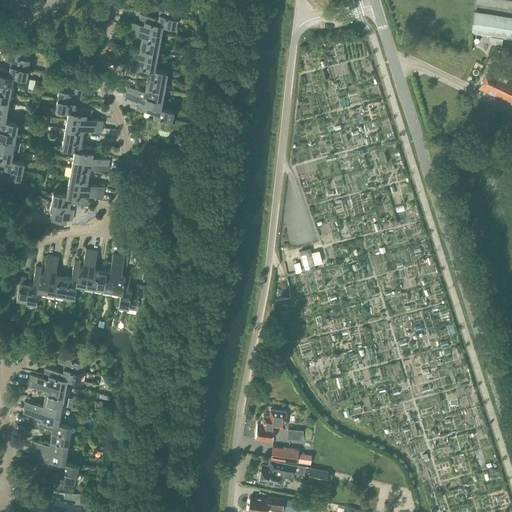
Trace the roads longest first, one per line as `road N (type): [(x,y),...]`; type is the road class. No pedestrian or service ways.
road 1 (residential): [(230,511),(297,16)]
road 2 (tertiary): [(384,29),(511,431)]
road 3 (residential): [(98,229),(127,175),(100,52),(108,0)]
road 4 (residential): [(0,369),(12,433),(1,511)]
road 5 (unknown): [(394,61),(511,104)]
